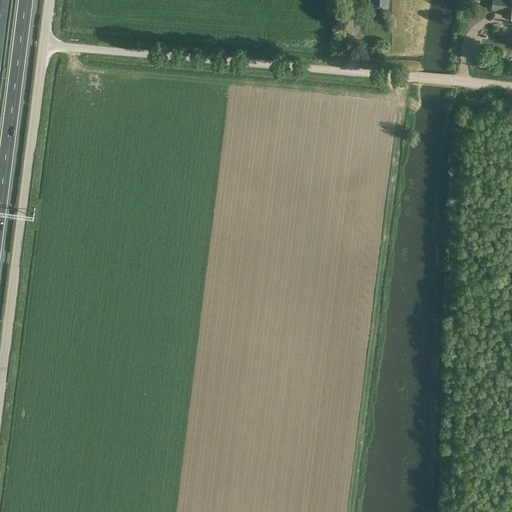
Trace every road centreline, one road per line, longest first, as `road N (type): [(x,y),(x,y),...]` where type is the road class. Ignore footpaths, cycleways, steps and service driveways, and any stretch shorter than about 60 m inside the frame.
road 1 (unclassified): [(511,87),(44,46)]
road 2 (unclassified): [(0,402),(44,46)]
road 3 (motorway): [(0,206),(25,0)]
